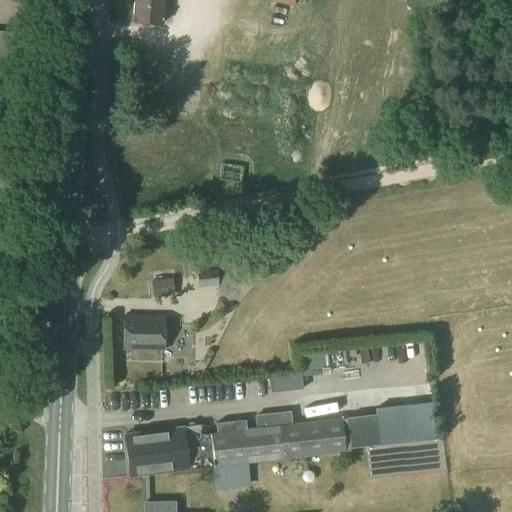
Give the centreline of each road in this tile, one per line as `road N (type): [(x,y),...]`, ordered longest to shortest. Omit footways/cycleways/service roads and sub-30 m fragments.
road 1 (primary): [(55,511),(75,0)]
road 2 (track): [(65,239),(112,237),(511,157)]
